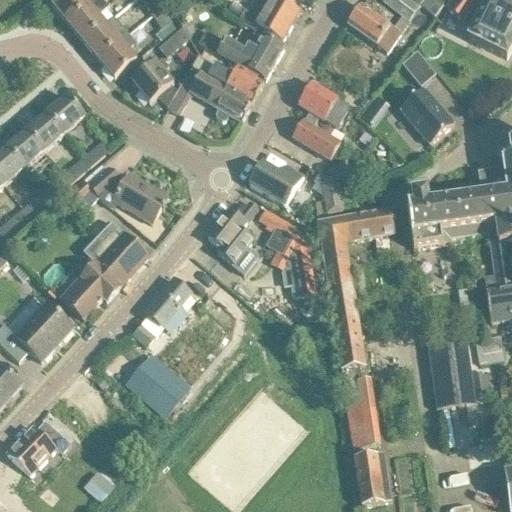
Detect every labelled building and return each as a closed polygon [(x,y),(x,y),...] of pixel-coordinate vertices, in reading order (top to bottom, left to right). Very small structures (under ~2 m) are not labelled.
[(68,27),(99,0),(61,0),(52,8),(68,27)] [(83,45),(113,20),(107,12),(109,10),(99,0),(68,27),(83,45)] [(140,0),(153,19),(163,12),(155,0),(140,0)] [(408,24),(421,10),(408,0),(385,0),(382,4),(408,24)] [(434,20),(443,8),(433,0),(408,0),(421,9),(434,20)] [(464,24),(483,0),(458,0),(449,12),(464,24)] [(507,62),(511,50),(511,9),(492,0),(489,0),(468,42),(507,62)] [(283,44),(300,16),(274,1),(261,23),(245,14),(246,13),(234,5),(230,13),(241,20),(241,21),(245,24),(256,31),(257,29),(283,44)] [(387,57),(401,38),(361,9),(347,29),(387,57)] [(160,44),(175,31),(163,12),(153,19),(161,32),(154,37),(160,44)] [(113,20),(83,45),(99,64),(130,38),(113,20)] [(166,63),(190,43),(182,32),(157,53),(166,63)] [(284,52),(255,35),(244,54),(207,34),(199,47),(266,84),(284,52)] [(115,83),(130,70),(137,64),(127,53),(136,45),(130,38),(99,64),(115,83)] [(417,57),(403,69),(421,90),(435,78),(417,57)] [(233,81),(198,61),(192,72),(200,76),(253,107),(264,88),(238,73),(233,81)] [(149,108),(164,95),(173,87),(163,76),(168,72),(161,63),(132,88),(149,108)] [(242,126),(253,107),(200,76),(192,72),(182,89),(217,109),(216,111),(218,113),(215,118),(217,122),(222,126),(226,125),(229,119),(242,126)] [(303,125),(293,141),(330,164),(340,147),(313,131),(316,126),(319,122),(324,125),(328,119),(339,126),(349,110),(338,103),(329,97),(315,89),(312,87),(298,109),(309,116),(307,121),(304,125),(303,125)] [(400,114),(430,149),(454,128),(424,93),(400,114)] [(65,138),(69,134),(85,121),(67,101),(47,118),(65,138)] [(45,155),(65,138),(47,118),(27,135),(45,155)] [(188,136),(194,127),(186,123),(181,132),(188,136)] [(25,172),(45,155),(27,135),(7,152),(25,172)] [(99,148),(84,160),(91,170),(107,157),(99,148)] [(511,149),(499,151),(501,167),(503,167),(504,173),(511,226),(496,228),(497,237),(489,238),(495,280),(485,282),(488,298),(487,298),(490,320),(491,320),(492,324),(511,321),(511,149)] [(0,183),(5,189),(25,172),(7,152),(0,157),(0,183)] [(335,163),(327,176),(340,184),(348,171),(335,163)] [(79,165),(64,177),(71,187),(87,174),(79,165)] [(282,178),(263,167),(249,189),(285,212),(303,182),(286,172),(282,178)] [(106,174),(101,169),(84,183),(99,200),(123,182),(108,173),(106,174)] [(511,226),(504,173),(478,177),(482,201),(428,208),(427,195),(412,197),(414,210),(408,211),(414,253),(452,247),(451,243),(489,238),(497,237),(496,228),(511,226)] [(163,213),(165,210),(164,209),(168,202),(129,179),(113,205),(152,228),(162,213),(163,213)] [(59,181),(43,194),(51,204),(67,191),(59,181)] [(327,216),(342,214),(338,187),(331,188),(325,189),(323,190),(327,216)] [(77,191),(72,195),(82,206),(87,201),(77,191)] [(39,198),(23,211),(31,221),(47,208),(39,198)] [(230,213),(208,242),(221,252),(217,257),(233,270),(244,256),(252,246),(251,246),(253,242),(246,236),(242,233),(247,227),(253,220),(259,213),(250,205),(245,213),(239,220),(230,213)] [(342,375),(366,371),(359,325),(360,325),(347,248),(395,240),(391,214),(318,226),(335,329),(334,329),(342,375)] [(19,215),(4,228),(11,238),(27,225),(19,215)] [(270,216),(265,228),(265,232),(273,236),(266,249),(278,255),(272,266),(284,272),(296,251),(308,247),(301,232),(286,224),(270,216)] [(106,306),(149,261),(113,227),(84,257),(96,268),(83,282),(82,280),(61,302),(84,324),(103,303),(106,306)] [(173,283),(145,316),(151,321),(163,332),(171,339),(189,318),(181,312),(191,299),(188,296),(173,283)] [(16,341),(4,330),(0,326),(0,349),(4,354),(19,367),(30,355),(41,366),(73,333),(58,319),(46,308),(16,341)] [(151,321),(142,331),(134,341),(146,351),(155,341),(163,332),(151,321)] [(479,368),(505,365),(502,339),(476,343),(479,368)] [(466,344),(429,349),(430,363),(437,414),(442,413),(460,411),(475,409),(466,344)] [(126,368),(137,353),(128,346),(117,361),(126,368)] [(395,367),(412,365),(411,355),(394,356),(395,367)] [(152,394),(163,382),(138,359),(126,371),(152,394)] [(0,411),(22,388),(0,367),(0,411)] [(353,453),(354,453),(381,449),(372,384),(344,388),(353,453)] [(88,389),(67,412),(103,444),(124,420),(88,389)] [(165,412),(172,404),(157,391),(150,398),(165,412)] [(55,453),(47,446),(57,435),(45,424),(36,435),(33,432),(7,459),(21,473),(30,481),(55,453)] [(510,451),(508,434),(483,438),(485,455),(510,451)] [(363,511),(384,508),(377,460),(356,463),(363,511)] [(98,478),(86,492),(101,505),(113,491),(98,478)]
